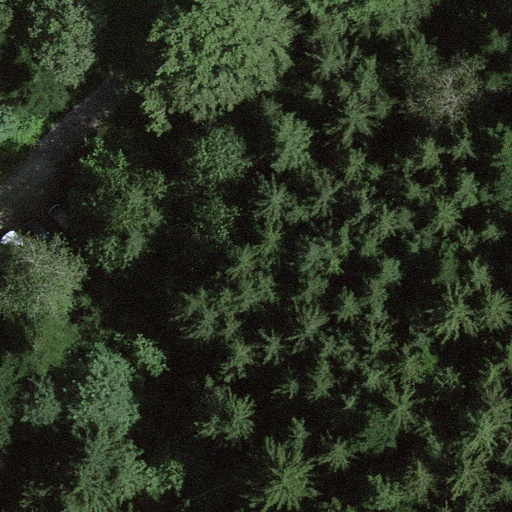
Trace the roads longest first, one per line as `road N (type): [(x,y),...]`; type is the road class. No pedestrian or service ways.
road 1 (track): [(45,165),(319,442),(406,511)]
road 2 (track): [(45,165),(221,0)]
